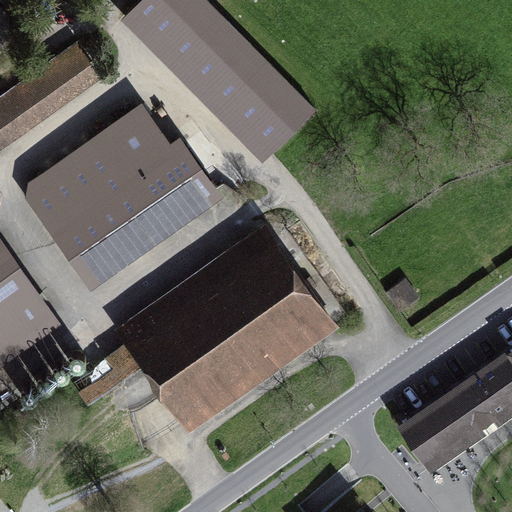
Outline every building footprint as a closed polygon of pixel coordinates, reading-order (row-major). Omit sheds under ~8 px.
[(275,148),(329,96),(238,0),(152,0),(143,9),(275,148)] [(83,49),(0,106),(0,153),(105,82),(83,49)] [(32,174),(80,250),(216,163),(168,88),(32,174)] [(10,223),(0,229),(0,364),(71,320),(10,223)] [(125,335),(199,437),(349,329),(275,227),(125,335)] [(511,348),(404,423),(427,457),(511,398),(511,348)]
